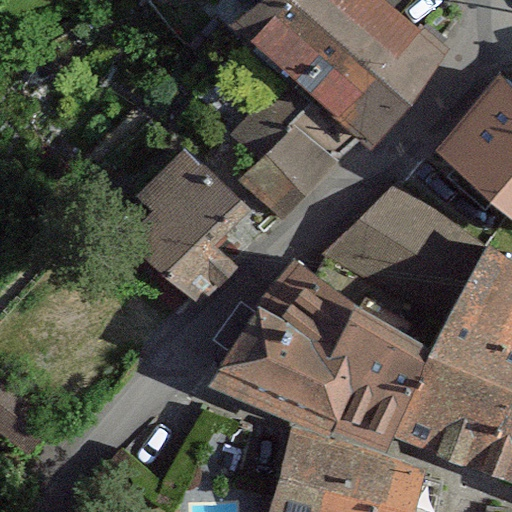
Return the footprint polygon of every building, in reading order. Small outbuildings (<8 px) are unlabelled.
[(260,0),(229,26),(356,146),(423,49),(358,0),(260,0)] [(447,146),(511,199),(511,89),(501,77),(447,146)] [(277,218),(322,171),(260,112),(234,140),(264,169),(246,189),(277,218)] [(128,246),(192,302),(217,275),(194,255),(231,213),(176,165),(141,205),(154,216),(128,246)] [(292,270),(242,336),(211,391),(294,428),(273,511),(402,511),(409,476),(374,466),(383,438),(511,486),(511,280),(391,195),(326,254),(311,289),(292,270)] [(44,421),(0,389),(0,438),(20,453),(44,421)]
